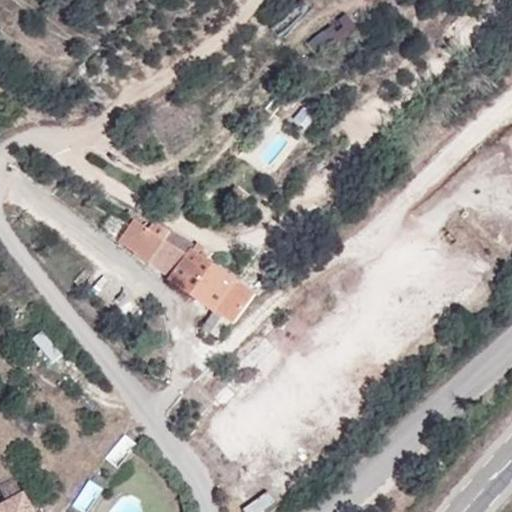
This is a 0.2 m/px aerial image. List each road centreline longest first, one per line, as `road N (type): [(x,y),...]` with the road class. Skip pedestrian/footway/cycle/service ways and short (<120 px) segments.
road 1 (unclassified): [(0,216),(159,416),(200,475),(211,511)]
road 2 (unclassified): [(511,348),(325,511)]
